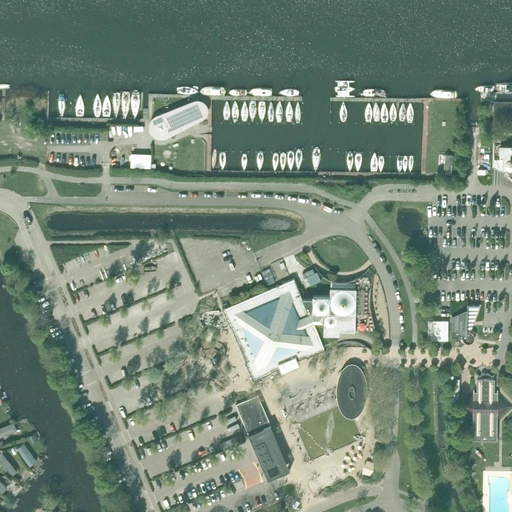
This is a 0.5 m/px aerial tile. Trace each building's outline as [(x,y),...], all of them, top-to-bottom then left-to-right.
[(501,106),(500,108),(494,108),(494,118),(511,118),(511,108),(507,108),(501,106)] [(191,121),(192,119),(192,118),(192,116),(192,114),(192,112),(191,111),(189,109),(188,108),(186,107),(184,107),(182,107),(180,107),(157,117),(158,120),(156,121),(154,124),(154,127),(155,129),(156,132),(159,133),(161,134),(164,133),(166,136),(188,124),(190,123),(191,121)] [(511,144),(501,144),(501,138),(494,138),(493,138),(493,166),(500,169),(511,169),(511,144)] [(131,162),(152,163),(152,148),(132,148),(131,162)] [(453,148),(444,148),(443,168),(453,168),(453,148)] [(232,326),(236,336),(246,361),(245,361),(253,380),(272,372),(271,371),(306,356),(306,357),(325,349),(313,323),(324,323),(324,326),(324,335),(339,335),(339,330),(354,330),(355,313),(355,288),(331,288),(331,296),(313,295),(313,298),(303,298),(294,278),(223,308),(231,327),(232,326)] [(470,330),(479,304),(468,304),(468,307),(452,315),(451,315),(451,328),(452,328),(452,337),(462,337),(462,338),(463,339),(463,340),(464,341),(465,342),(466,342),(467,343),(468,343),(469,343),(470,343),(471,342),(472,342),(472,341),(473,341),(473,340),(474,340),(474,339),(474,338),(475,337),(475,336),(474,335),(474,334),(474,333),(473,332),(472,332),(472,331),(471,331),(470,330)] [(429,315),(429,336),(449,336),(450,316),(429,315)] [(342,405),(344,408),(347,411),(351,412),(355,411),(358,408),(360,405),(362,401),(363,398),(363,394),(364,390),(364,386),(363,383),(362,379),(361,375),(359,372),(356,369),(352,368),(348,369),(345,371),(343,375),(341,378),(340,386),(340,390),(340,393),(340,399),(341,401),(342,405)] [(498,393),(494,393),(494,379),(477,379),(477,389),(477,392),(473,392),(459,406),(473,420),(473,439),(497,440),(497,420),(511,406),(498,393)] [(290,469),(258,394),(241,401),(236,404),(268,479),(290,469)] [(16,417),(0,423),(0,432),(19,426),(16,417)] [(19,443),(30,462),(38,458),(26,439),(19,443)] [(0,456),(12,472),(19,467),(4,447),(0,449),(0,456)] [(0,486),(3,489),(11,480),(0,469),(0,486)]
